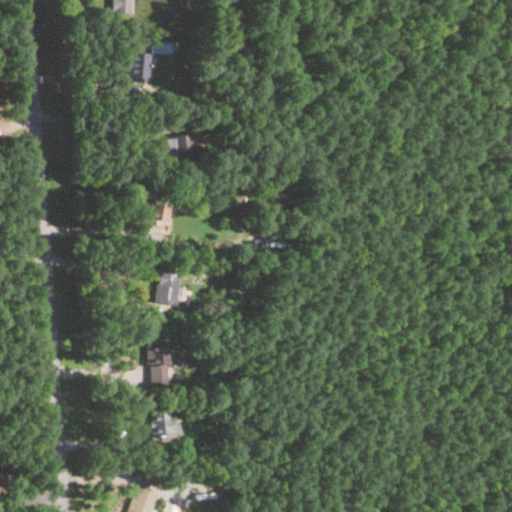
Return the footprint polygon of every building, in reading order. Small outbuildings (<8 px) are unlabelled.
[(130,0),(109,0),(108,12),(129,13),(130,0)] [(232,15),(232,0),(211,0),(211,15),(232,15)] [(124,83),(143,85),(145,53),(127,52),(124,83)] [(162,135),(162,160),(187,160),(187,135),(162,135)] [(280,193),(258,188),(254,203),(276,208),(280,193)] [(172,219),(172,199),(146,199),(146,219),(172,219)] [(178,272),(157,268),(151,302),(172,306),(178,272)] [(145,344),(145,384),(165,384),(165,363),(171,363),(171,352),(165,352),(165,344),(145,344)] [(148,412),(148,436),(176,436),(176,424),(167,424),(167,412),(148,412)] [(122,511),(147,511),(154,493),(132,484),(122,511)]
